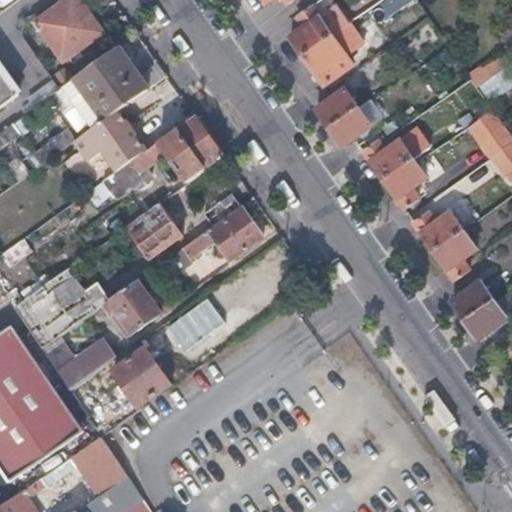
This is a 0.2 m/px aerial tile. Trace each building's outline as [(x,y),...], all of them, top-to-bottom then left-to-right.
[(73,0),(43,23),(56,42),(70,62),(111,32),(87,0),(73,0)] [(374,0),(367,5),(372,12),(388,0),(374,0)] [(306,58),(335,38),(313,7),(299,18),(306,27),(292,38),(306,58)] [(391,76),(396,84),(448,47),(431,23),(408,40),(417,52),(397,66),(400,70),(391,76)] [(347,55),(335,38),(306,58),(309,62),(326,87),(341,75),(333,64),(347,55)] [(85,95),(104,122),(120,111),(148,91),(120,50),(65,89),(75,103),(85,95)] [(471,69),(484,102),(511,90),(511,82),(502,57),(471,69)] [(0,108),(19,95),(0,69),(0,108)] [(331,130),(362,108),(350,90),(318,112),(331,130)] [(85,95),(75,103),(93,130),(104,122),(85,95)] [(466,124),(492,161),(511,146),(511,133),(492,105),(466,124)] [(375,126),(362,108),(331,130),(344,148),(375,126)] [(108,153),(121,172),(149,152),(120,111),(104,122),(93,130),(83,137),(77,140),(93,163),(108,153)] [(149,152),(121,172),(104,184),(116,200),(152,175),(147,167),(157,160),(155,157),(165,151),(189,184),(227,158),(199,118),(149,152)] [(31,151),(41,165),(77,140),(83,137),(72,122),(53,135),(31,151)] [(0,134),(0,151),(21,137),(12,126),(0,134)] [(385,182),(415,160),(403,142),(386,154),(378,142),(364,153),(385,182)] [(430,180),(415,160),(385,182),(406,212),(420,202),(413,193),(430,180)] [(215,229),(244,208),(234,195),(205,215),(215,229)] [(128,227),(140,243),(151,260),(184,237),(161,204),(128,227)] [(265,239),(244,208),(215,229),(184,251),(191,261),(219,242),(234,262),(265,239)] [(436,255),(467,233),(453,214),(436,225),(429,216),(416,226),(436,255)] [(480,252),(467,233),(436,255),(457,284),(471,274),(464,264),(480,252)] [(66,334),(112,301),(100,284),(86,294),(68,269),(27,298),(15,307),(44,349),(66,334)] [(0,275),(0,284),(15,307),(27,298),(8,270),(0,275)] [(140,282),(112,301),(66,334),(74,346),(119,314),(133,334),(162,313),(140,282)] [(467,323),(497,301),(484,283),(454,305),(467,323)] [(497,301),(467,323),(480,342),(510,320),(509,319),(511,316),(511,292),(497,302),(497,301)] [(0,466),(12,484),(85,432),(12,328),(0,336),(0,466)] [(71,391),(94,375),(117,359),(105,342),(60,373),(71,391)] [(125,403),(129,400),(132,397),(141,408),(173,385),(146,349),(113,372),(123,385),(116,390),(125,403)] [(104,439),(73,460),(100,499),(131,479),(104,439)] [(133,511),(147,503),(131,479),(81,511),(133,511)] [(37,511),(25,493),(0,510),(0,511),(37,511)]
